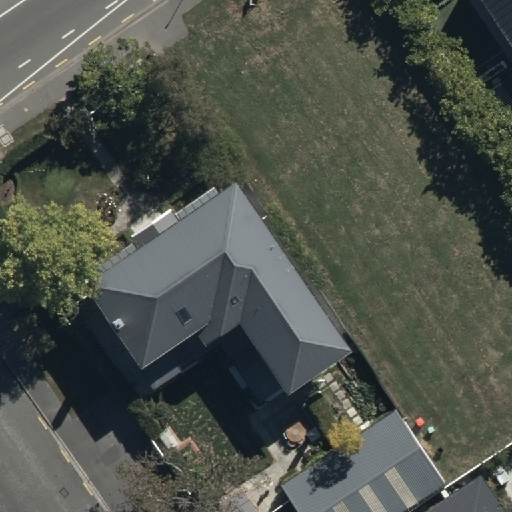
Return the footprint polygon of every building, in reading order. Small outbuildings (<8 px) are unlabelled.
[(511,0),(494,0),(511,26),(511,0)] [(511,309),(511,238),(369,41),(250,127),(264,147),(250,157),(350,294),(358,288),(382,321),(430,286),(410,258),(426,246),(468,304),(491,287),(508,312),(511,309)] [(344,347),(228,173),(219,179),(208,164),(63,260),(133,365),(190,327),(200,341),(232,320),(249,345),(238,352),(255,376),(267,368),(281,389),(344,347)] [(385,511),(445,473),(398,401),(283,476),(306,511),(385,511)] [(508,511),(483,475),(426,511),(508,511)]
